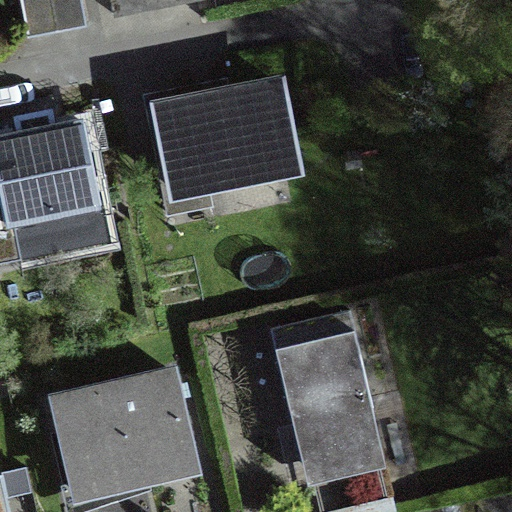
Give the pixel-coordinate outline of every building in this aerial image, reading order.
[(89,39),(81,0),(18,0),(28,50),(89,39)] [(311,189),(291,91),(165,116),(185,214),(311,189)] [(106,219),(92,139),(6,155),(20,235),(106,219)] [(357,325),(275,345),(313,500),(395,481),(357,325)] [(185,380),(66,408),(90,511),(109,511),(211,488),(185,380)]
